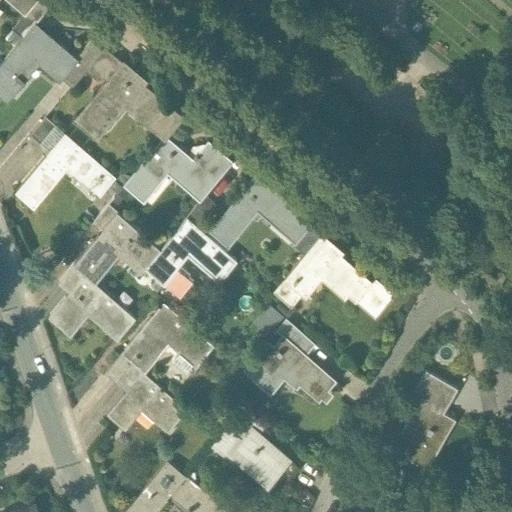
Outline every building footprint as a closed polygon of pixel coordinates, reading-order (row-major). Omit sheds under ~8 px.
[(36,0),(9,0),(25,13),(36,0)] [(50,0),(36,0),(25,13),(13,27),(24,36),(36,22),(52,2),(50,0)] [(36,22),(24,36),(0,64),(0,93),(4,97),(20,78),(24,82),(26,79),(22,76),(39,56),(63,76),(78,57),(77,56),(36,22)] [(94,36),(77,56),(78,57),(63,76),(72,83),(88,64),(104,45),(94,36)] [(104,45),(88,64),(108,80),(109,81),(124,62),(104,45)] [(181,115),(134,76),(137,72),(124,62),(109,81),(108,80),(78,117),(98,134),(125,101),(165,135),(165,134),(181,115)] [(46,116),(30,134),(41,143),(56,125),(46,116)] [(65,132),(15,192),(34,208),(68,167),(100,194),(116,175),(65,132)] [(193,158),(165,134),(165,135),(124,183),(144,199),(168,171),(189,188),(221,150),(209,140),(198,153),(196,152),(194,155),(195,156),(193,158)] [(221,150),(189,188),(200,198),(206,192),(233,160),(221,150)] [(312,219),(256,172),(210,227),(229,243),(258,207),(295,238),(298,234),(299,235),(312,219)] [(200,198),(186,215),(197,224),(216,201),(206,192),(200,198)] [(108,202),(93,221),(102,228),(118,210),(108,202)] [(102,228),(74,262),(85,271),(95,280),(124,246),(145,264),(161,246),(118,210),(102,228)] [(161,246),(145,264),(164,280),(188,251),(220,277),(236,257),(197,224),(186,215),(161,246)] [(312,219),(299,235),(298,234),(295,238),(293,240),(305,251),(320,233),(324,228),(312,219)] [(372,277),(320,233),(305,251),(274,288),(291,303),(321,268),(356,297),(372,277)] [(74,262),(59,280),(69,289),(70,290),(85,271),(74,262)] [(95,280),(85,271),(70,290),(69,289),(49,314),(67,329),(88,305),(120,332),(136,313),(95,280)] [(392,293),(372,277),(356,297),(375,313),(392,293)] [(268,297),(250,314),(265,329),(283,311),(268,297)] [(214,340),(164,298),(122,349),(132,358),(143,367),(169,336),(198,360),(214,340)] [(306,331),(286,315),(277,326),(283,331),(297,342),(306,331)] [(297,342),(283,331),(277,326),(244,365),(262,381),(279,361),(319,395),(336,375),(297,342)] [(122,349),(105,369),(116,377),(132,358),(122,349)] [(132,358),(116,377),(126,386),(143,367),(132,358)] [(426,365),(412,390),(420,395),(393,441),(427,461),(455,413),(443,406),(450,394),(429,382),(436,370),(426,365)] [(187,404),(143,367),(126,386),(107,409),(123,422),(142,400),(171,424),(187,404)] [(457,383),(436,370),(429,382),(450,394),(457,383)] [(267,418),(246,400),(236,412),(257,429),(267,418)] [(257,429),(236,412),(213,439),(233,456),(241,447),(273,474),(289,456),(257,429)] [(222,500),(168,455),(120,511),(151,511),(170,491),(195,511),(211,511),(213,511),(222,500)] [(462,484),(437,492),(442,511),(453,511),(469,507),(462,484)] [(38,511),(33,498),(0,510),(0,511),(38,511)] [(236,511),(222,500),(213,511),(214,511),(236,511)] [(469,507),(453,511),(485,511),(483,503),(469,507)]
